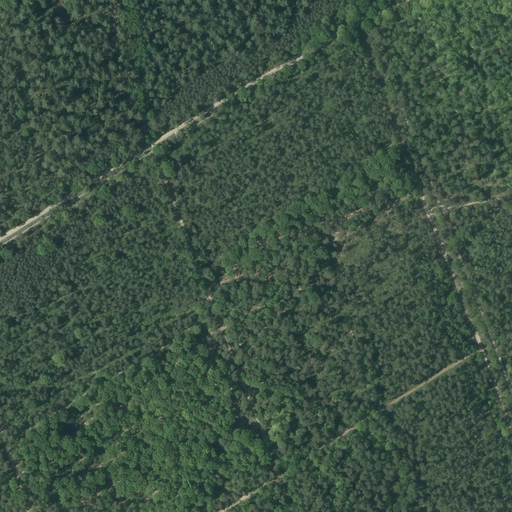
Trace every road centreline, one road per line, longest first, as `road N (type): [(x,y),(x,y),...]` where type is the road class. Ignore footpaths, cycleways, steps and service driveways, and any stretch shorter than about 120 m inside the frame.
road 1 (track): [(123,0),(144,135),(293,511)]
road 2 (track): [(5,445),(419,186)]
road 3 (track): [(0,239),(256,80),(409,0)]
road 4 (track): [(511,432),(359,20)]
road 5 (track): [(361,0),(511,392)]
road 6 (track): [(277,470),(481,349)]
